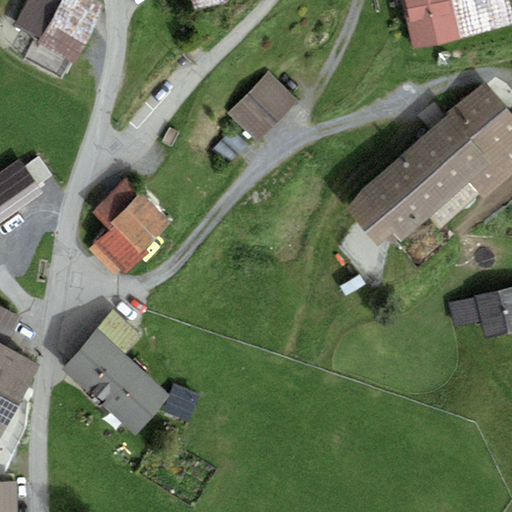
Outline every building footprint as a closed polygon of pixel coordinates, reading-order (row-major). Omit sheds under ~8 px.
[(27,0),(14,24),(40,39),(61,0),(27,0)] [(61,0),(40,39),(37,44),(73,63),(105,4),(96,0),(61,0)] [(403,0),(415,50),(511,26),(511,11),(509,0),(403,0)] [(269,75),(231,114),(258,140),(296,100),(269,75)] [(511,111),(489,84),(348,203),(383,243),(397,231),(403,239),(470,182),(485,200),(511,176),(511,111)] [(0,225),(45,194),(20,159),(0,172),(0,225)] [(127,178),(91,213),(109,230),(95,244),(121,269),(127,276),(151,253),(146,248),(171,223),(127,178)] [(121,269),(95,244),(89,250),(114,276),(121,269)] [(511,288),(450,304),(456,327),(483,320),(487,337),(511,331),(511,288)] [(0,436),(38,365),(5,347),(0,344),(0,308),(1,307),(0,306),(0,436)] [(0,308),(0,344),(5,347),(21,317),(1,307),(0,308)] [(142,335),(114,310),(62,369),(87,390),(83,394),(100,408),(103,405),(136,434),(170,395),(147,374),(149,371),(134,358),(132,360),(126,354),(142,335)] [(175,384),(164,412),(191,423),(202,395),(175,384)] [(17,511),(17,483),(0,483),(0,511),(17,511)]
